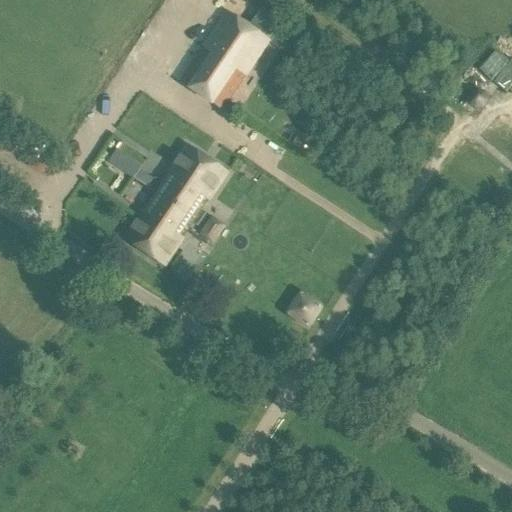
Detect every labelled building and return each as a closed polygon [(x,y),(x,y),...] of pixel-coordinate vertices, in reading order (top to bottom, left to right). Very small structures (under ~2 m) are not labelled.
[(227,15),(181,83),(221,110),(267,42),(227,15)] [(269,44),(299,64),(310,47),(280,27),(269,44)] [(467,107),(474,111),(482,109),(487,103),(485,95),(478,91),(471,93),(467,99),(467,107)] [(144,213),(126,240),(164,265),(182,239),(179,237),(205,199),(208,200),(226,174),(187,148),(169,175),(172,177),(146,215),(144,213)] [(109,162),(134,178),(139,170),(142,166),(117,149),(109,162)] [(134,178),(147,187),(152,179),(139,170),(134,178)] [(193,224),(203,231),(213,217),(203,210),(193,224)] [(302,296),(290,314),(307,326),(319,308),(302,296)]
